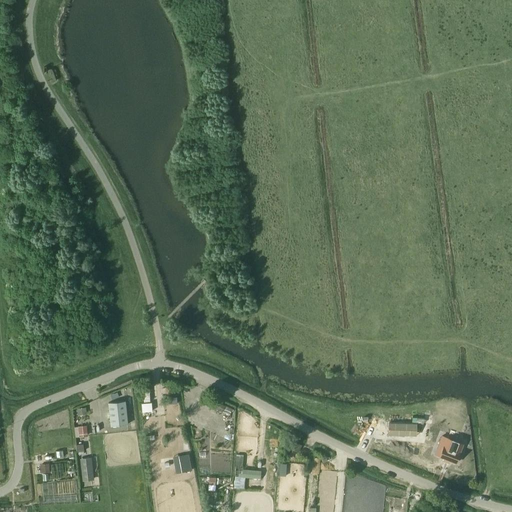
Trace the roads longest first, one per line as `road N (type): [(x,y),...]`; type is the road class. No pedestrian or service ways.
road 1 (unclassified): [(511,510),(436,488),(158,363)]
road 2 (unclassified): [(0,492),(18,466),(18,417),(158,363)]
